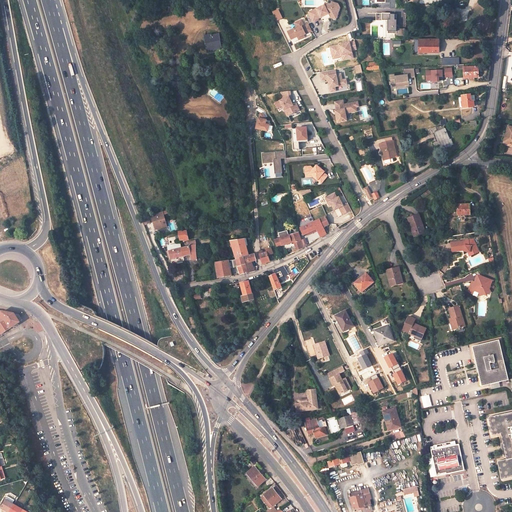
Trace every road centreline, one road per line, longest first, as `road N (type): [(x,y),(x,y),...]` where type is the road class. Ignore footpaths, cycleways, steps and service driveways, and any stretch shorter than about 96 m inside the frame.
road 1 (motorway): [(29,0),(162,511)]
road 2 (motorway): [(182,511),(49,5)]
road 3 (motorway): [(222,377),(170,308),(49,5)]
road 4 (motorway): [(6,0),(47,224),(24,251)]
road 5 (residential): [(345,0),(347,28),(293,60),(368,214)]
road 6 (track): [(239,67),(252,98),(261,271)]
road 7 (residential): [(182,286),(261,271),(340,238)]
road 8 (tertiary): [(470,151),(490,116),(505,0)]
road 9 (primary): [(163,355),(63,309),(38,281)]
road 10 (primary): [(21,301),(41,315),(99,418)]
road 11 (tertiary): [(257,340),(340,238)]
road 12 (primary): [(222,413),(307,511)]
road 13 (primary): [(210,468),(197,393),(163,355)]
